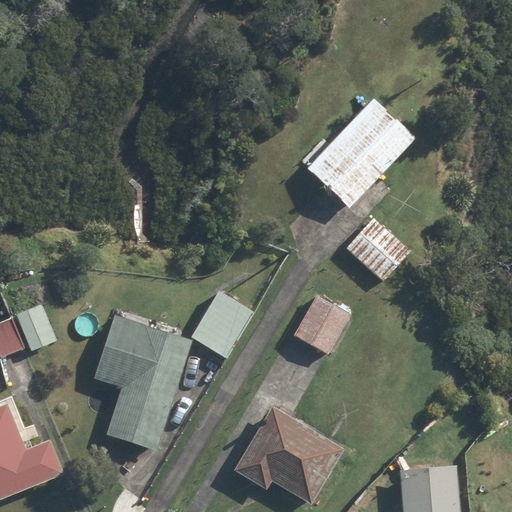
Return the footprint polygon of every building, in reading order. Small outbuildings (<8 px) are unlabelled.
[(368,102),(299,174),(344,216),(412,144),(368,102)] [(371,221),(343,253),(379,285),(407,253),(371,221)] [(215,295),(187,340),(223,362),(251,317),(215,295)] [(347,317),(312,299),(290,340),(324,359),(347,317)] [(39,309),(15,317),(29,357),(52,349),(39,309)] [(116,393),(100,440),(154,457),(191,343),(108,316),(86,384),(116,393)] [(5,320),(0,322),(0,360),(20,351),(5,320)] [(0,503),(59,480),(45,445),(21,454),(2,408),(0,408),(0,503)] [(339,455),(266,412),(229,474),(262,494),(267,485),(306,509),(339,455)] [(451,511),(449,472),(395,476),(397,511),(451,511)]
